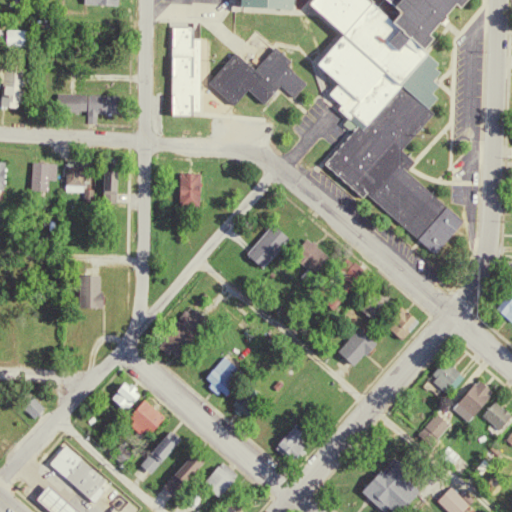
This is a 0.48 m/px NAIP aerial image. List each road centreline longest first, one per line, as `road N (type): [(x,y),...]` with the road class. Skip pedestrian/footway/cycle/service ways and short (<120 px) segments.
road 1 (residential): [(0,132),(252,154),(309,190),(511,369)]
road 2 (residential): [(280,511),(451,315),(485,252),(496,0)]
road 3 (residential): [(0,481),(276,170)]
road 4 (residential): [(140,280),(145,0)]
road 5 (residential): [(308,511),(123,346)]
